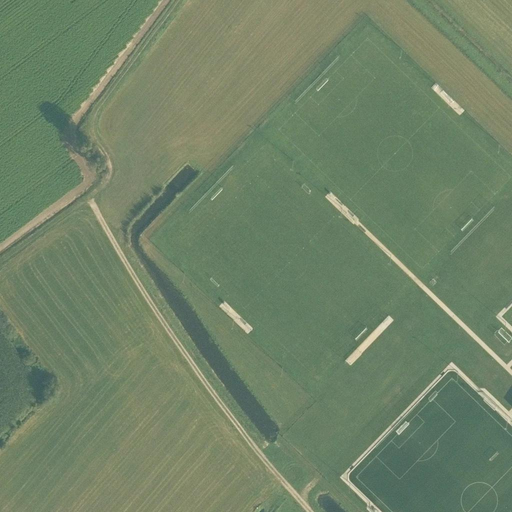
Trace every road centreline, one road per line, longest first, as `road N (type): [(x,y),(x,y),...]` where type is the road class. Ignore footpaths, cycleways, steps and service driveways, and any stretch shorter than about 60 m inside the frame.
road 1 (track): [(309,511),(152,308),(87,194)]
road 2 (track): [(178,0),(86,120),(106,155),(99,184),(0,261)]
road 3 (track): [(298,498),(449,341)]
